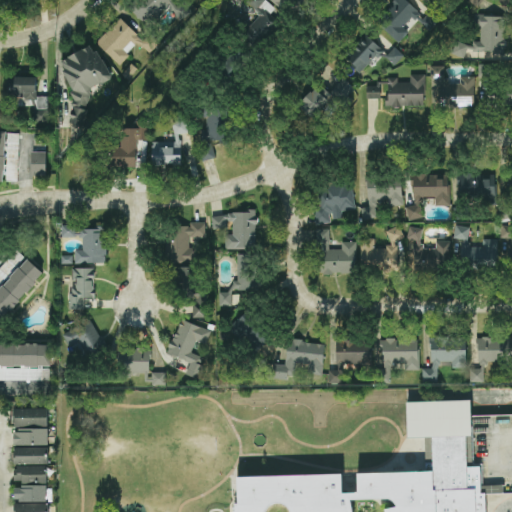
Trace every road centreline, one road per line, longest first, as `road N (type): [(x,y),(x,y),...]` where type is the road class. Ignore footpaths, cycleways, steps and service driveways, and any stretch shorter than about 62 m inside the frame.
road 1 (residential): [(511,139),(360,144),(185,199),(0,210)]
road 2 (residential): [(511,304),(312,302),(298,279),(280,169)]
road 3 (residential): [(280,169),(267,108),(355,0)]
